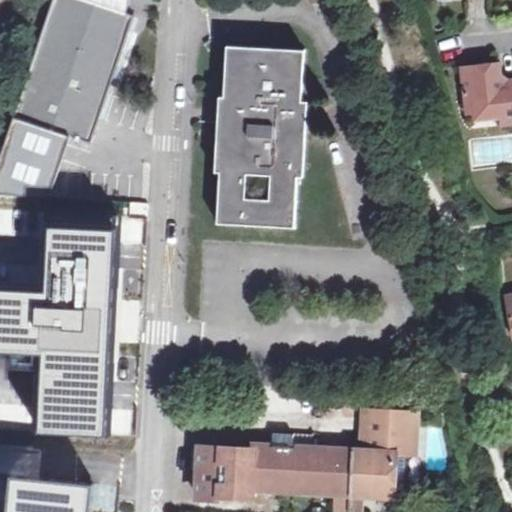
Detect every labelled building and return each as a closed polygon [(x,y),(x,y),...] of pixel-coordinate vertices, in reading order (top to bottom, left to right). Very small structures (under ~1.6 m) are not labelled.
[(108,93),(133,21),(125,18),(72,0),(54,0),(13,119),(14,120),(71,139),(90,145),(108,93)] [(72,0),(125,18),(129,2),(129,0),(72,0)] [(215,172),(221,173),(218,224),(296,227),(298,177),(306,177),(310,101),(302,101),(304,52),(226,48),(224,97),(219,97),(215,172)] [(500,124),(511,123),(511,79),(502,80),(502,62),(463,66),(466,113),(499,111),(500,124)] [(14,120),(0,160),(0,196),(49,199),(71,139),(14,120)] [(115,453),(126,249),(62,246),(58,314),(0,310),(0,371),(55,374),(51,449),(115,453)] [(396,454),(407,454),(416,454),(419,394),(390,392),(388,412),(395,412),(394,434),(369,433),(366,433),(365,449),(295,446),(276,445),(254,444),(254,449),(246,449),(245,456),(231,455),(232,449),(201,448),(201,450),(199,470),(197,498),(230,500),(231,494),(252,495),(252,488),(252,483),(267,485),(267,489),(337,493),(338,482),(351,483),(350,493),(363,494),(374,495),(375,488),(394,489),(394,486),(396,454)] [(371,411),(369,433),(394,434),(395,412),(388,412),(371,411)] [(276,432),(276,445),(295,446),(296,433),(276,432)] [(199,470),(201,450),(193,450),(192,470),(199,470)] [(396,454),(394,486),(405,486),(407,454),(396,454)] [(90,511),(93,484),(12,475),(8,511),(90,511)] [(337,493),(350,493),(351,483),(338,482),(337,493)] [(361,511),(363,494),(350,493),(337,493),(336,510),(348,511),(361,511)] [(388,510),(389,500),(363,497),(362,507),(388,510)]
